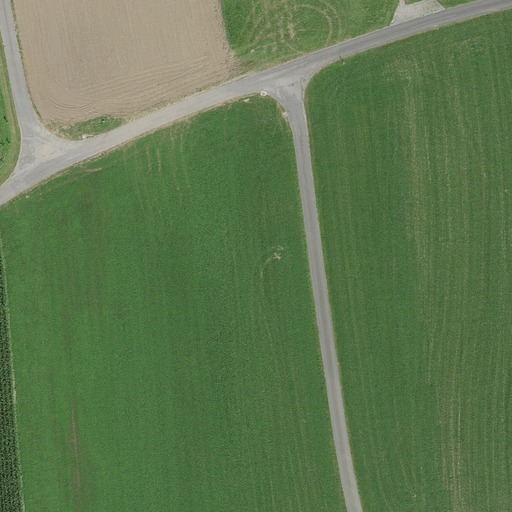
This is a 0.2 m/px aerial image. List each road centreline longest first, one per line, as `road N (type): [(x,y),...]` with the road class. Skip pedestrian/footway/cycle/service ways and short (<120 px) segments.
road 1 (residential): [(32,172),(282,68),(354,511)]
road 2 (residential): [(0,0),(32,172)]
